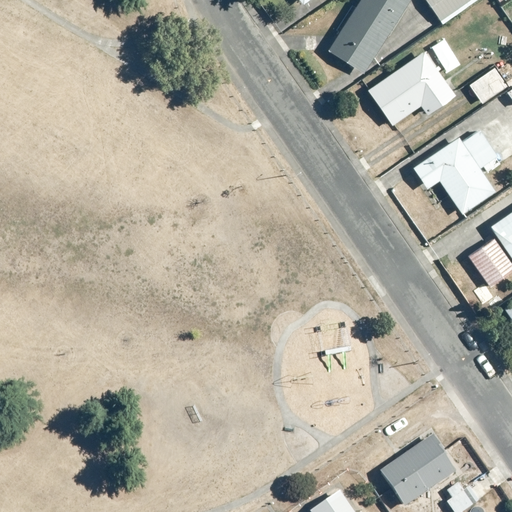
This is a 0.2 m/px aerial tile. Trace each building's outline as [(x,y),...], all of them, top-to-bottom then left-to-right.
[(412,0),(361,0),(328,51),(364,74),(412,0)] [(473,0),(425,0),(441,22),(473,0)] [(425,51),(367,90),(392,126),(421,107),(427,116),(456,96),(425,51)] [(506,85),(494,66),(468,83),(480,103),(506,85)] [(460,137),(413,168),(427,189),(440,180),(463,215),(496,192),(460,137)] [(511,212),(491,227),(511,256),(511,212)] [(511,264),(492,235),(465,254),(487,287),(511,269),(511,264)] [(511,302),(503,309),(511,320),(511,302)] [(432,435),(380,470),(404,506),(456,471),(432,435)] [(453,499),(445,504),(450,511),(462,511),(475,504),(460,481),(447,490),(453,499)] [(355,511),(341,491),(312,510),(313,511),(355,511)]
